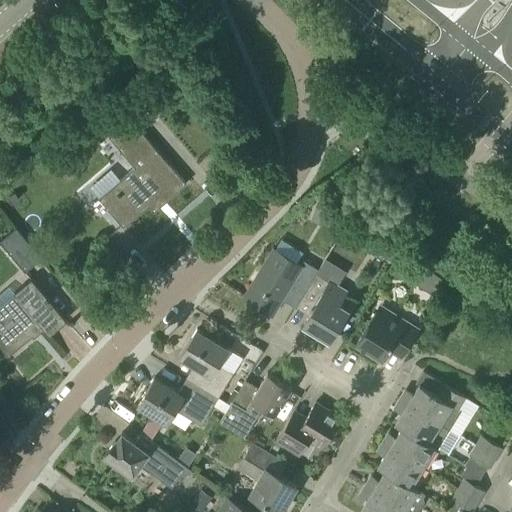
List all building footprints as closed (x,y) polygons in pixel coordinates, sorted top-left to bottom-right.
[(134,166),(112,185),(103,174),(89,187),(97,197),(123,227),(148,205),(154,211),(154,210),(147,202),(161,190),(168,198),(186,183),(130,117),(108,136),(134,166)] [(316,203),(310,220),(327,225),(333,208),(316,202),(316,203)] [(14,227),(0,238),(0,243),(24,271),(40,257),(14,227)] [(379,239),(372,250),(390,261),(397,250),(379,239)] [(300,297),(314,273),(316,269),(301,260),(299,264),(272,247),(242,296),(270,314),(284,291),(298,300),(300,297)] [(314,273),(300,297),(313,305),(302,323),(328,339),(345,310),(335,304),(343,291),(314,273)] [(0,347),(6,355),(31,335),(29,333),(36,327),(38,329),(41,326),(48,334),(65,319),(30,278),(13,292),(19,300),(0,316),(0,315),(0,347)] [(380,359),(386,349),(400,357),(418,328),(378,304),(355,343),(380,359)] [(202,370),(194,383),(217,396),(241,357),(221,344),(197,329),(180,356),(202,370)] [(461,409),(459,408),(466,396),(423,370),(416,382),(419,384),(412,395),(407,391),(408,390),(406,389),(400,399),(449,429),(461,409)] [(229,403),(224,410),(225,411),(219,421),(244,436),(262,406),(274,413),(290,386),(266,372),(257,386),(245,378),(231,401),(229,403)] [(214,404),(224,410),(229,403),(217,396),(194,383),(185,378),(177,391),(154,377),(137,404),(165,421),(173,408),(201,425),(214,404)] [(427,441),(434,445),(437,447),(449,429),(400,399),(394,408),(396,409),(396,407),(402,411),(395,423),(401,426),(401,425),(427,442),(427,441)] [(294,409),(275,440),(298,455),(308,439),(320,447),(339,416),(315,401),(305,417),(294,409)] [(401,425),(401,426),(402,427),(395,438),(389,434),(390,433),(389,432),(383,442),(422,466),(434,445),(427,441),(427,442),(401,425)] [(115,440),(104,455),(131,475),(139,465),(170,488),(178,477),(193,471),(154,442),(148,451),(122,432),(116,440),(115,440)] [(481,434),(475,444),(496,457),(502,447),(481,434)] [(280,511),(296,485),(278,474),(285,462),(252,441),(236,466),(257,479),(248,493),(279,511),(280,511)] [(422,466),(383,442),(377,451),(378,452),(379,450),(385,454),(378,466),(385,470),(384,470),(410,485),(422,466)] [(468,454),(489,468),(496,457),(475,444),(468,454)] [(186,446),(177,458),(188,466),(197,454),(186,446)] [(410,485),(384,470),(378,481),(372,477),(373,476),(372,475),(366,485),(405,509),(410,511),(417,511),(424,502),(422,497),(425,494),(410,485)] [(464,477),(458,488),(478,500),(485,490),(464,477)] [(403,511),(405,509),(366,485),(360,494),(361,495),(362,493),(368,497),(361,509),(366,511),(403,511)] [(471,511),(478,500),(458,488),(445,507),(453,511),(471,511)] [(253,511),(226,495),(215,511),(253,511)]
